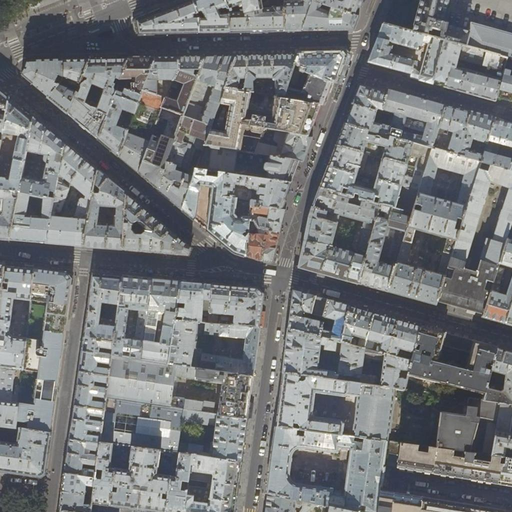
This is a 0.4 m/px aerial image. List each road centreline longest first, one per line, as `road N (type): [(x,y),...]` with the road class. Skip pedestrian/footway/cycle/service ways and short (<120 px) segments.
road 1 (residential): [(227,261),(0,70)]
road 2 (residential): [(364,41),(140,46),(113,12)]
road 3 (tertiary): [(282,275),(248,511)]
road 4 (residential): [(511,339),(282,275)]
road 5 (residential): [(52,490),(84,259)]
road 6 (tertiary): [(353,71),(282,275)]
road 7 (residential): [(511,113),(353,71)]
road 8 (residential): [(227,261),(201,269),(84,259)]
road 9 (secondary): [(0,57),(113,12)]
